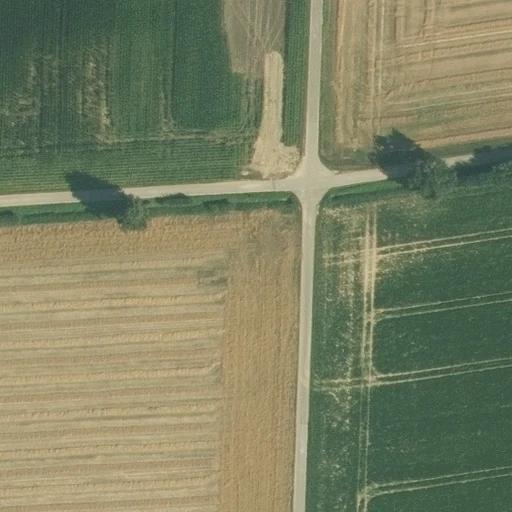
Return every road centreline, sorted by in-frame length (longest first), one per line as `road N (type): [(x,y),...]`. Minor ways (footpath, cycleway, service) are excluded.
road 1 (track): [(297,511),(308,184)]
road 2 (track): [(308,184),(0,201)]
road 3 (track): [(511,154),(308,184)]
road 4 (track): [(308,184),(315,0)]
